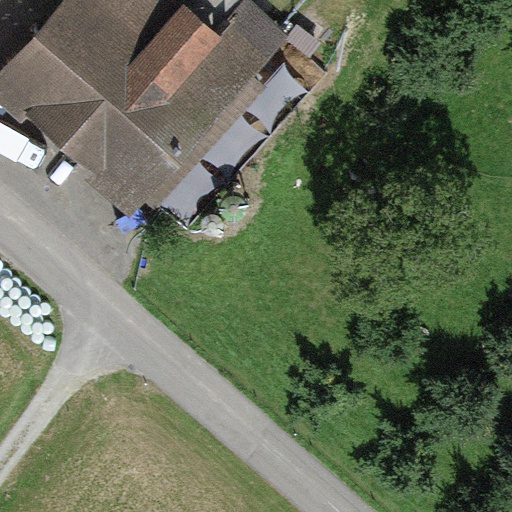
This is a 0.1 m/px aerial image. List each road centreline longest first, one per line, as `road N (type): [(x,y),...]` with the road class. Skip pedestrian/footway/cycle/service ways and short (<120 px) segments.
road 1 (unclassified): [(0,217),(337,511)]
road 2 (track): [(0,484),(111,320)]
